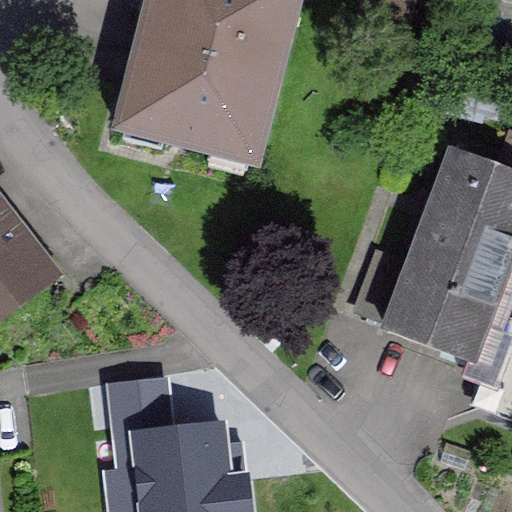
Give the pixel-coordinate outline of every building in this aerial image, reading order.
[(312,0),(154,0),(122,124),(270,162),(312,0)] [(423,0),(383,0),(419,12),(423,0)] [(511,309),(511,165),(458,145),(389,322),(491,362),(511,309)] [(0,183),(0,321),(66,275),(0,183)] [(117,467),(104,468),(108,511),(254,511),(249,470),(235,472),(229,419),(172,425),(167,379),(108,385),(117,467)]
